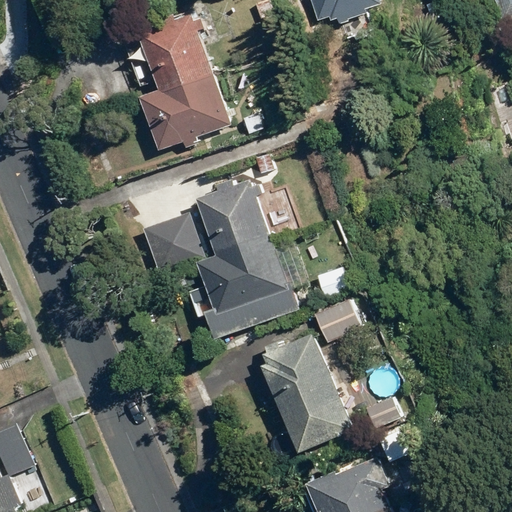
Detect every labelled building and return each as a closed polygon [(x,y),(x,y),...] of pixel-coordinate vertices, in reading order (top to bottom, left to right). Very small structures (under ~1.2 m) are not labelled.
[(319,0),(325,18),(336,15),(338,22),(394,5),(391,0),(319,0)] [(511,0),(498,0),(505,22),(511,20),(511,0)] [(199,10),(147,28),(167,85),(147,92),(167,147),(239,121),(199,10)] [(260,175),(205,194),(225,251),(205,258),(222,305),(213,308),(223,335),(306,306),(260,175)] [(326,275),(335,297),(365,286),(357,263),(326,275)] [(358,296),(322,312),(334,339),(370,324),(358,296)] [(275,358),(269,361),(306,449),(362,426),(321,330),(272,351),(275,358)] [(406,392),(373,406),(381,427),(415,414),(406,392)] [(20,420),(0,428),(0,442),(14,474),(39,463),(20,420)] [(345,467),(317,479),(330,509),(332,508),(334,511),(403,511),(392,485),(399,482),(386,453),(346,470),(345,467)] [(0,458),(0,511),(21,511),(22,511),(19,504),(24,502),(13,474),(7,476),(0,458)]
